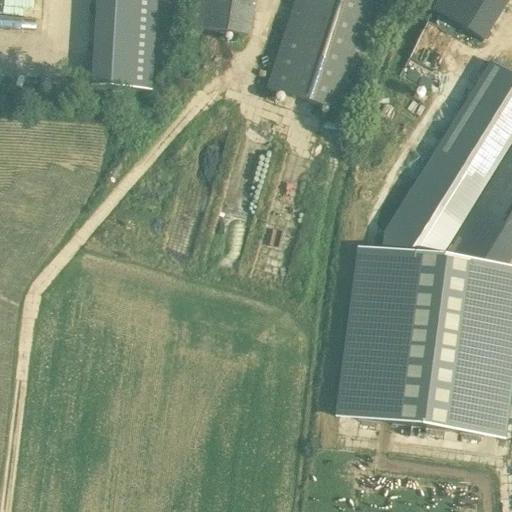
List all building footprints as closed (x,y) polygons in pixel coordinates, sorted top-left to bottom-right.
[(248,37),(253,0),(191,0),(187,28),(248,37)] [(348,117),(386,0),(295,0),(267,90),(348,117)] [(434,0),(428,10),(476,42),(503,0),(434,0)] [(403,76),(422,83),(427,68),(408,62),(403,76)] [(511,76),(488,62),(407,191),(511,257),(511,255),(511,76)] [(511,347),(511,270),(361,251),(360,255),(338,419),(500,440),(511,347)]
